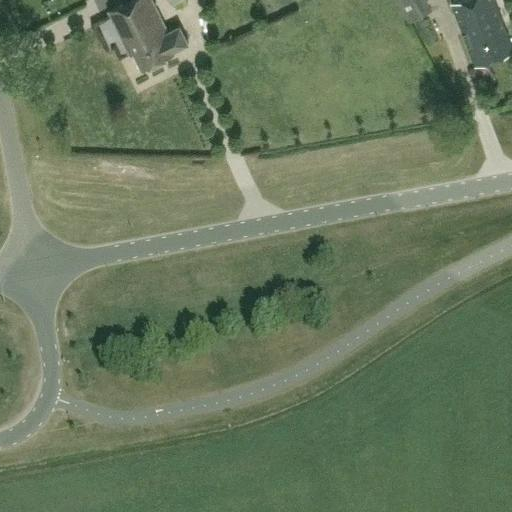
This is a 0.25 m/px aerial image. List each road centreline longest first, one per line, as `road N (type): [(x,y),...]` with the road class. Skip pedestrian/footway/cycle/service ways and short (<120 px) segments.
road 1 (unclassified): [(511,180),(34,268)]
road 2 (unclassified): [(34,268),(51,383),(32,421),(0,440)]
road 3 (unclassified): [(34,268),(0,103)]
